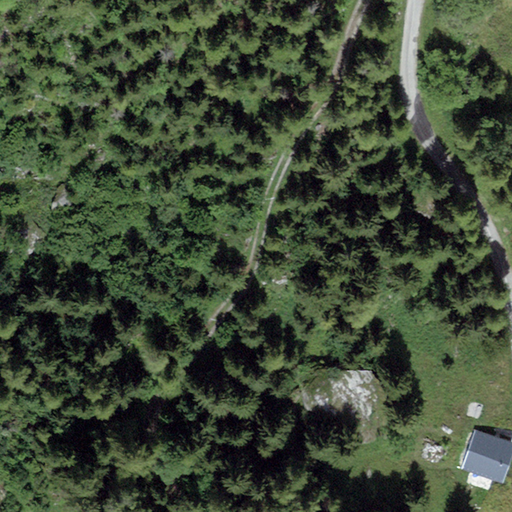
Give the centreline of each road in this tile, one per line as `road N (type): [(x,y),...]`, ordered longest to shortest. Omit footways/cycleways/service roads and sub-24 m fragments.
road 1 (track): [(175,511),(149,458),(157,407),(241,288),(264,209),(363,0)]
road 2 (track): [(511,323),(475,209),(422,137),(405,80),(416,0)]
